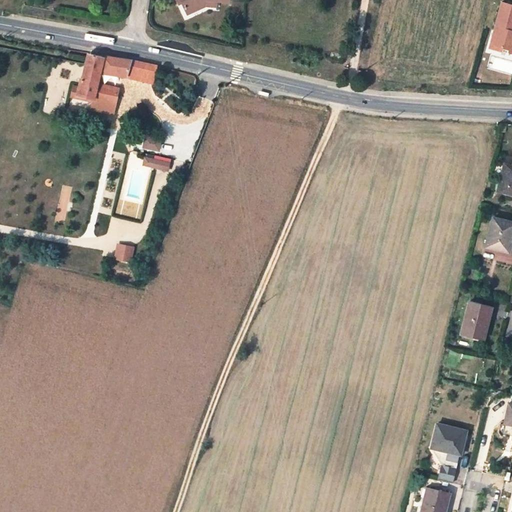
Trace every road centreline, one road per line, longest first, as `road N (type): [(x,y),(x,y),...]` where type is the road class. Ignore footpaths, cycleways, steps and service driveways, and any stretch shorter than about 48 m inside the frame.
road 1 (secondary): [(511,110),(345,98),(0,22)]
road 2 (track): [(174,511),(340,97)]
